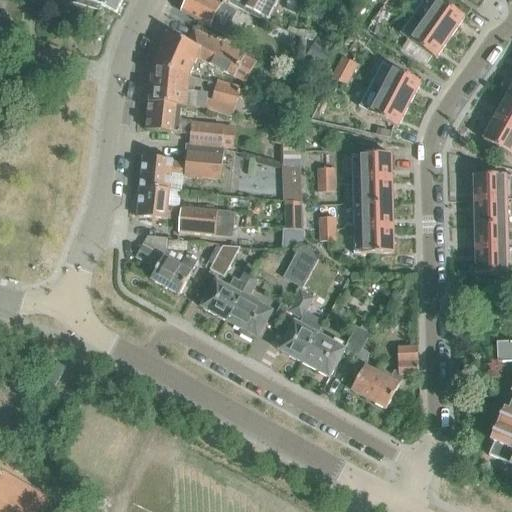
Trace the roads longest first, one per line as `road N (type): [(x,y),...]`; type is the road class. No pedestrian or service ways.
road 1 (residential): [(424,469),(432,422),(433,155),(444,123),(511,25)]
road 2 (residential): [(424,469),(173,335),(147,366)]
road 3 (residential): [(368,488),(147,366)]
road 4 (residential): [(57,317),(96,213),(117,75)]
road 5 (residential): [(117,75),(40,50),(2,30),(0,17)]
